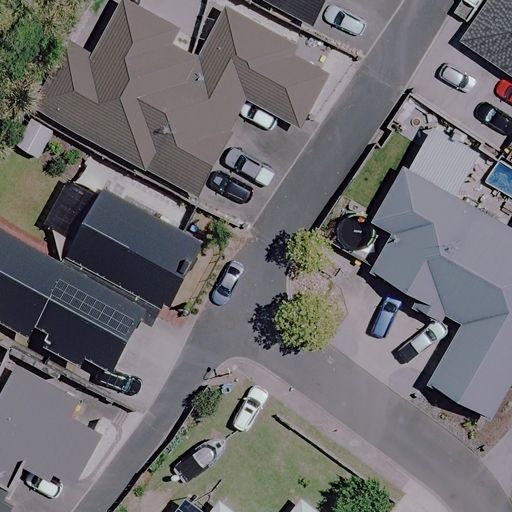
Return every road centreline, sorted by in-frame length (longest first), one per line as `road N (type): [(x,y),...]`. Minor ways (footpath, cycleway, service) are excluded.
road 1 (residential): [(229,308),(429,0)]
road 2 (residential): [(229,308),(439,465),(483,511)]
road 3 (residential): [(85,511),(173,399),(229,308)]
